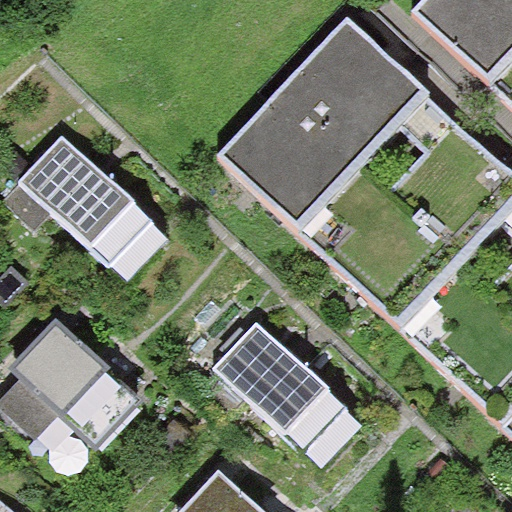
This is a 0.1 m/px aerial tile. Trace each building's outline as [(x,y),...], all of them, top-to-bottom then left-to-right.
[(511,0),(428,0),(415,14),(511,105),(511,0)] [(511,176),(349,22),(220,158),(511,434),(511,176)] [(65,138),(5,201),(36,231),(54,212),(127,281),(169,236),(65,138)] [(105,368),(110,362),(58,316),(10,369),(20,378),(0,400),(0,406),(35,438),(58,412),(97,447),(140,399),(105,368)] [(257,325),(215,370),(303,452),(346,407),(257,325)] [(262,511),(220,473),(184,511),(262,511)]
